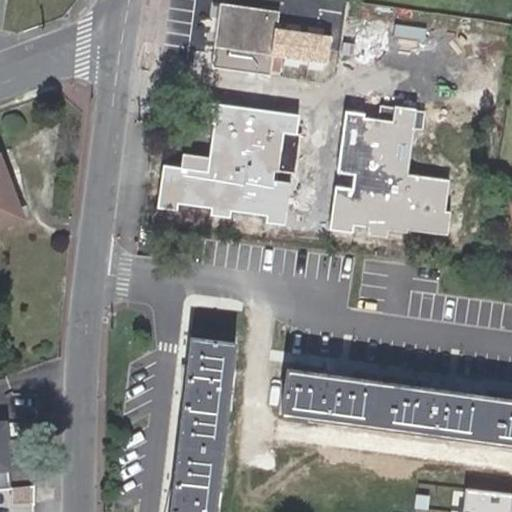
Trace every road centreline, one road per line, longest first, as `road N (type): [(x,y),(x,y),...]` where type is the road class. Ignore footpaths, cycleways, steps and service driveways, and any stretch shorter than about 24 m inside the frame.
road 1 (tertiary): [(121,29),(82,362),(78,511)]
road 2 (residential): [(121,29),(0,76)]
